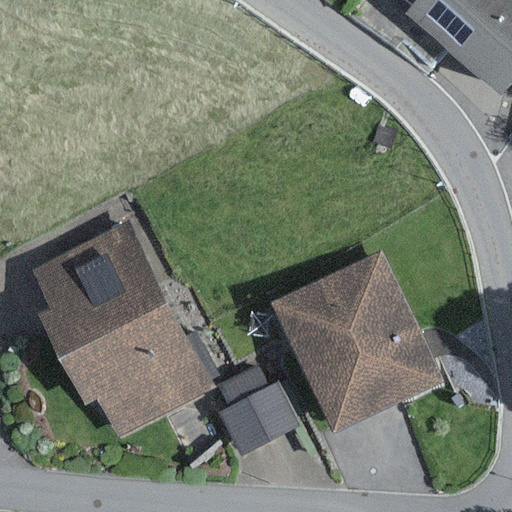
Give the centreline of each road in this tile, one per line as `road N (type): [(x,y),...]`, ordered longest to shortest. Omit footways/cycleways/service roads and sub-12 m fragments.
road 1 (residential): [(282,0),(400,81),(468,167),(511,341)]
road 2 (residential): [(255,511),(0,487)]
